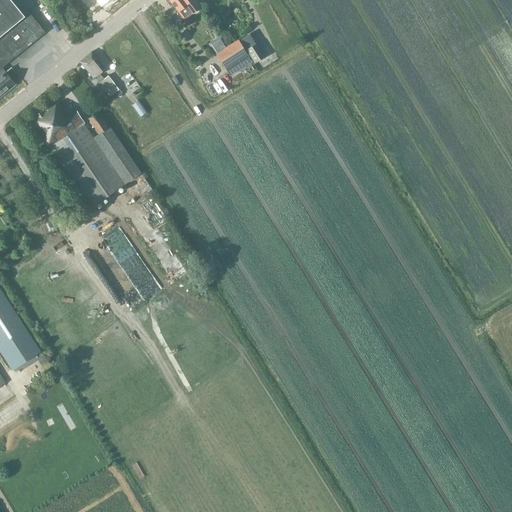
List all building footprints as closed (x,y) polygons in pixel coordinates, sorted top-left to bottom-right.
[(0,0),(0,68),(1,68),(45,32),(28,12),(22,17),(20,15),(17,18),(1,0),(0,0)] [(94,0),(101,8),(112,0),(94,0)] [(193,13),(201,7),(196,0),(169,0),(178,11),(187,5),(193,13)] [(252,32),(239,40),(245,50),(246,49),(255,63),(267,56),(252,32)] [(239,39),(217,53),(231,75),(253,61),(245,50),(239,40),(239,39)] [(81,64),(93,78),(102,71),(96,64),(99,61),(92,52),(80,62),(81,64)] [(15,85),(1,68),(0,68),(0,97),(1,96),(0,95),(9,89),(9,90),(15,85)] [(96,79),(97,81),(110,97),(119,89),(108,76),(104,79),(101,75),(96,79)] [(97,95),(103,103),(108,99),(102,91),(97,95)] [(138,101),(132,105),(140,117),(147,112),(138,101)] [(124,184),(93,138),(84,124),(85,123),(77,111),(68,117),(58,103),(51,108),(49,106),(29,119),(49,148),(51,147),(91,207),(124,184)] [(108,128),(97,112),(88,119),(99,134),(108,128)] [(110,127),(93,138),(124,184),(141,173),(110,127)] [(134,273),(120,283),(104,295),(112,306),(142,284),(134,273)] [(0,350),(12,370),(40,352),(0,289),(0,350)]
